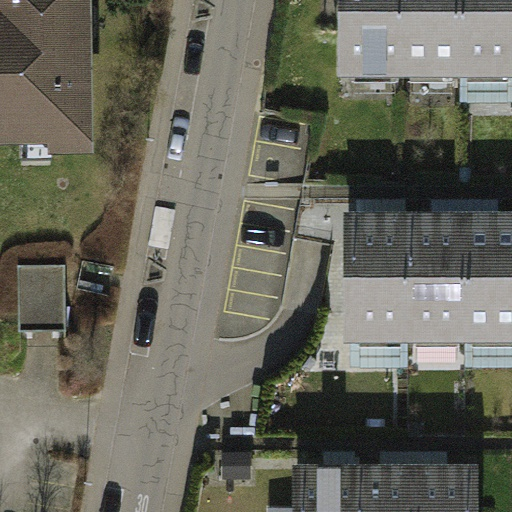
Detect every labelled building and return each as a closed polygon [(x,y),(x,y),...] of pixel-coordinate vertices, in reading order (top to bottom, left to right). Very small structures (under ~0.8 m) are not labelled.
[(0,0),(0,154),(57,154),(57,165),(102,164),(99,0),(0,0)] [(511,0),(347,0),(348,82),(511,81),(511,0)] [(511,217),(350,219),(351,350),(511,348),(511,217)] [(58,263),(11,266),(11,331),(60,332),(58,263)] [(487,511),(487,471),(298,470),(297,511),(487,511)]
